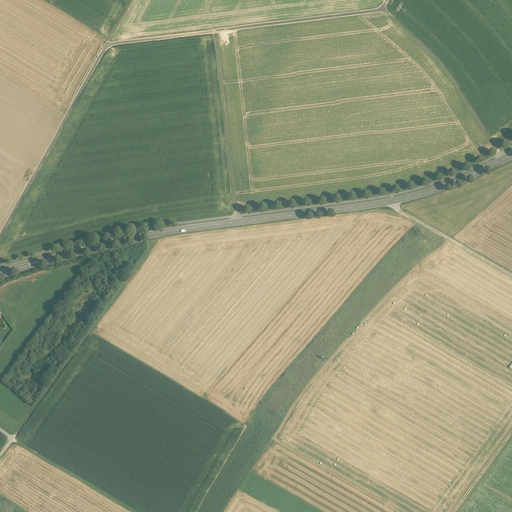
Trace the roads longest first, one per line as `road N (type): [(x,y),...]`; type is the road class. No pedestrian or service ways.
road 1 (secondary): [(59,255),(421,195),(511,153)]
road 2 (track): [(381,11),(107,48)]
road 3 (track): [(0,234),(107,48)]
road 4 (track): [(503,159),(442,67),(381,11)]
road 5 (track): [(393,201),(396,211),(511,277)]
